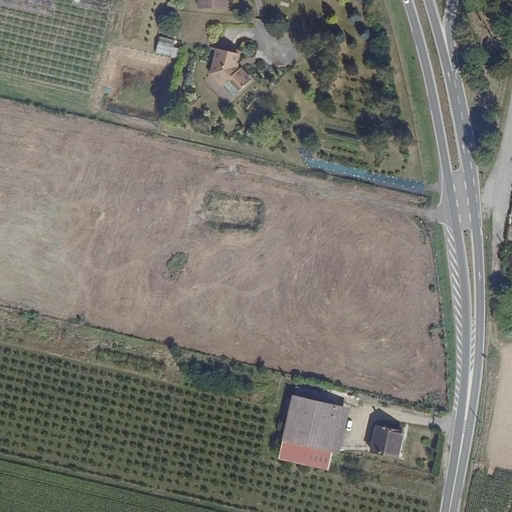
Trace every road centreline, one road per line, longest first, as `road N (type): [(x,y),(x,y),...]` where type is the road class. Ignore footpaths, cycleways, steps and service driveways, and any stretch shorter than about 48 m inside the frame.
road 1 (primary): [(460,455),(479,349),(472,198)]
road 2 (primary): [(452,201),(466,326),(460,455)]
road 3 (primary): [(407,0),(452,201)]
road 4 (residential): [(511,129),(496,266)]
